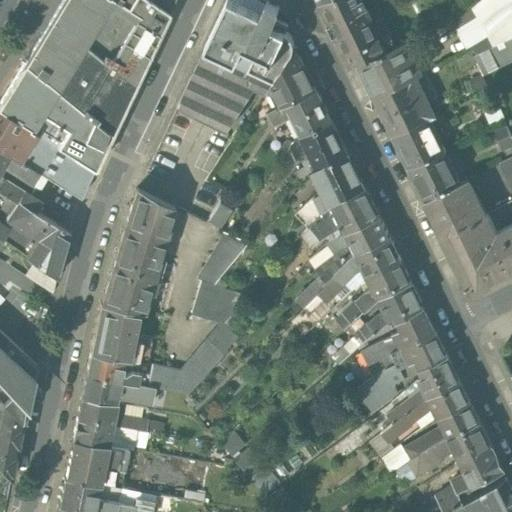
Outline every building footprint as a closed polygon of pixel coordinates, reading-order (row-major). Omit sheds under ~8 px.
[(129,0),(127,5),(119,0),(59,0),(23,60),(111,131),(168,12),(150,0),(129,0)] [(173,0),(119,0),(127,5),(129,0),(150,0),(168,12),(173,0)] [(236,0),(227,0),(205,47),(206,47),(178,105),(228,129),(254,86),(264,90),(267,86),(292,49),(293,44),(292,39),(290,35),(286,32),(289,26),(274,19),(279,8),(267,2),(262,12),(236,0)] [(326,0),(320,3),(345,53),(389,31),(373,0),(326,0)] [(511,0),(478,0),(472,5),(490,35),(494,43),(511,34),(511,0)] [(389,31),(345,53),(351,65),(357,62),(395,43),(389,31)] [(511,34),(494,43),(490,35),(470,46),(483,75),(511,60),(511,34)] [(395,43),(357,62),(373,95),(414,74),(420,71),(403,39),(395,43)] [(297,51),(292,48),(292,49),(267,86),(274,90),(281,105),(317,88),(300,53),(299,54),(297,51)] [(111,131),(23,60),(0,97),(0,106),(27,122),(26,125),(93,167),(111,131)] [(414,74),(373,95),(392,134),(428,116),(433,114),(414,74)] [(317,88),(281,105),(283,110),(288,108),(292,115),(300,134),(332,118),(317,88)] [(281,105),(267,112),(273,124),(292,115),(288,108),(283,110),(281,105)] [(93,167),(26,125),(27,122),(0,106),(0,147),(38,171),(79,197),(93,167)] [(428,116),(392,134),(408,166),(444,149),(428,116)] [(332,118),(300,134),(314,161),(310,163),(313,168),(348,152),(332,118)] [(288,139),(285,142),(279,150),(284,153),(292,142),(288,139)] [(41,198),(5,175),(3,176),(0,174),(0,167),(1,166),(30,184),(38,171),(0,147),(0,188),(16,198),(34,209),(41,198)] [(444,149),(408,166),(423,199),(460,181),(444,149)] [(348,152),(313,168),(323,190),(317,193),(316,193),(295,212),(307,225),(332,202),(365,186),(348,152)] [(511,156),(499,162),(511,188),(511,156)] [(460,181),(423,199),(441,235),(451,230),(485,214),(467,178),(460,181)] [(365,186),(332,202),(307,225),(319,238),(339,227),(342,233),(378,215),(365,186)] [(16,198),(0,188),(0,221),(2,223),(5,217),(16,198)] [(175,209),(138,189),(124,226),(164,238),(175,209)] [(34,209),(16,198),(5,217),(36,238),(24,255),(34,262),(56,277),(70,230),(34,209)] [(224,227),(236,208),(222,200),(210,218),(224,227)] [(511,225),(496,233),(487,213),(485,214),(451,230),(478,286),(511,269),(511,225)] [(342,233),(335,236),(343,246),(317,269),(321,273),(328,280),(335,273),(357,251),(388,236),(378,215),(342,233)] [(0,238),(1,239),(8,227),(2,223),(0,221),(0,238)] [(164,238),(124,226),(101,303),(138,310),(164,238)] [(223,229),(194,278),(199,279),(214,284),(249,242),(223,229)] [(388,236),(357,251),(335,273),(344,282),(357,269),(363,266),(367,275),(399,259),(388,236)] [(399,259),(367,275),(373,288),(367,291),(358,299),(367,308),(368,306),(378,297),(411,282),(399,259)] [(56,277),(34,262),(25,275),(52,293),(56,277)] [(321,273),(296,299),(304,307),(310,302),(324,288),(322,286),(328,280),(321,273)] [(328,280),(322,286),(324,288),(310,302),(318,310),(326,302),(325,301),(344,282),(335,273),(328,280)] [(214,284),(199,279),(190,312),(208,317),(213,315),(222,321),(224,322),(229,316),(248,294),(214,284)] [(411,282),(378,297),(368,306),(373,311),(381,304),(384,311),(378,313),(356,332),(358,335),(364,341),(387,321),(394,318),(421,304),(411,282)] [(358,299),(337,319),(345,328),(367,308),(358,299)] [(138,310),(101,303),(90,351),(125,357),(142,360),(148,337),(133,334),(138,310)] [(421,304),(394,318),(398,328),(401,332),(364,351),(376,375),(382,370),(377,359),(435,332),(421,304)] [(242,327),(229,316),(224,322),(236,333),(242,327)] [(394,318),(387,321),(391,331),(398,328),(394,318)] [(222,321),(206,338),(222,353),(239,335),(236,333),(224,322),(222,321)] [(36,365),(0,331),(0,398),(23,423),(25,411),(36,365)] [(435,332),(377,359),(382,370),(389,384),(403,377),(398,366),(415,358),(423,375),(449,362),(435,332)] [(358,335),(345,346),(351,353),(364,341),(358,335)] [(206,338),(183,363),(186,365),(183,369),(169,385),(170,387),(181,400),(222,353),(206,338)] [(125,357),(90,351),(85,374),(120,381),(122,373),(125,357)] [(423,375),(419,377),(428,396),(459,381),(449,362),(423,375)] [(183,369),(151,364),(149,373),(147,383),(148,383),(154,384),(170,387),(169,385),(183,369)] [(149,373),(130,369),(130,371),(124,373),(122,373),(120,381),(148,386),(148,383),(147,383),(149,373)] [(120,381),(85,374),(81,397),(115,403),(117,396),(151,402),(154,384),(148,383),(148,386),(120,381)] [(459,381),(428,396),(380,432),(386,442),(412,424),(412,422),(427,412),(432,405),(438,417),(468,401),(459,381)] [(148,421),(117,415),(114,412),(114,407),(118,408),(119,404),(115,403),(81,397),(77,417),(135,428),(146,430),(148,421)] [(23,423),(0,398),(0,431),(17,451),(23,423)] [(468,401),(438,417),(444,429),(448,437),(478,422),(468,401)] [(135,428),(77,417),(72,438),(127,448),(132,449),(135,428)] [(158,423),(148,421),(146,430),(157,431),(158,423)] [(478,422),(448,437),(420,456),(407,464),(417,479),(441,463),(440,459),(454,450),(459,461),(490,446),(478,422)] [(437,431),(414,447),(420,456),(448,437),(444,429),(437,431)] [(17,451),(0,431),(0,468),(10,481),(17,451)] [(127,448),(72,438),(64,477),(102,484),(119,487),(127,448)] [(490,446),(459,461),(465,473),(461,474),(450,481),(453,487),(456,494),(502,471),(490,446)] [(442,511),(511,511),(511,486),(506,475),(460,502),(442,511)] [(116,501),(95,497),(97,489),(101,489),(102,484),(64,477),(59,504),(97,511),(100,511),(120,511),(123,502),(116,501)] [(119,487),(102,484),(101,489),(97,489),(95,497),(116,501),(119,487)] [(453,487),(429,498),(431,503),(429,507),(431,511),(442,511),(460,502),(456,494),(453,487)] [(147,511),(150,500),(132,497),(131,504),(123,502),(120,511),(147,511)]
